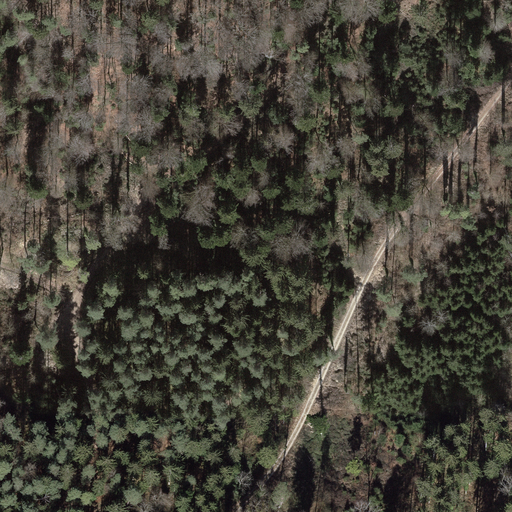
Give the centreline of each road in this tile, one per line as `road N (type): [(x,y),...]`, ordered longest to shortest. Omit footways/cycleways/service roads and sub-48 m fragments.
road 1 (track): [(324,0),(258,102),(146,198),(75,304),(98,438),(85,475),(57,511)]
road 2 (track): [(511,84),(388,242),(283,455),(236,511)]
